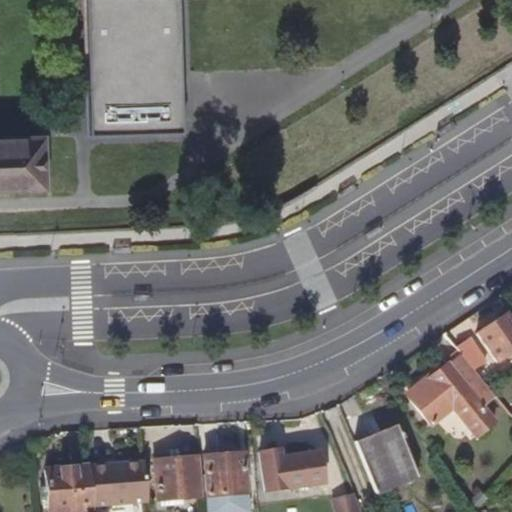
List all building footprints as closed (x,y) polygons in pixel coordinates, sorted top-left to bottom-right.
[(0,0),(0,189),(43,188),(42,137),(0,138),(0,0)] [(88,0),(92,129),(174,127),(173,98),(172,73),(169,0),(88,0)] [(511,352),(511,325),(504,313),(473,334),(494,364),(511,352)] [(486,359),(466,336),(452,348),(455,351),(472,371),(486,359)] [(481,407),(493,397),(472,371),(455,351),(442,361),(445,365),(405,399),(429,427),(449,410),(473,438),(493,421),(481,407)] [(416,478),(395,425),(353,443),(374,495),(416,478)] [(317,488),(314,456),(277,460),(276,452),(255,454),(259,494),(317,488)] [(244,495),(241,455),(202,458),(205,498),(244,495)] [(197,499),(194,458),(152,462),(154,503),(197,499)] [(145,502),(142,462),(118,464),(117,467),(107,467),(106,465),(87,466),(91,506),(145,502)] [(87,466),(87,465),(43,468),(46,511),(86,511),(91,511),(91,506),(87,466)] [(475,509),(486,498),(478,490),(467,501),(475,509)] [(359,511),(353,498),(330,500),(331,511),(359,511)]
